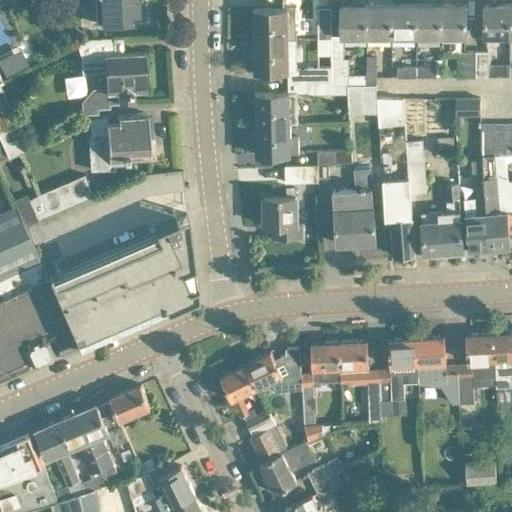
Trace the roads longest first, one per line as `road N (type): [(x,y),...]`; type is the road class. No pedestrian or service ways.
road 1 (unclassified): [(226,315),(204,131),(199,0)]
road 2 (unclassified): [(511,292),(302,302),(226,315)]
road 3 (residential): [(160,341),(244,511)]
road 4 (unclassified): [(160,341),(0,411)]
